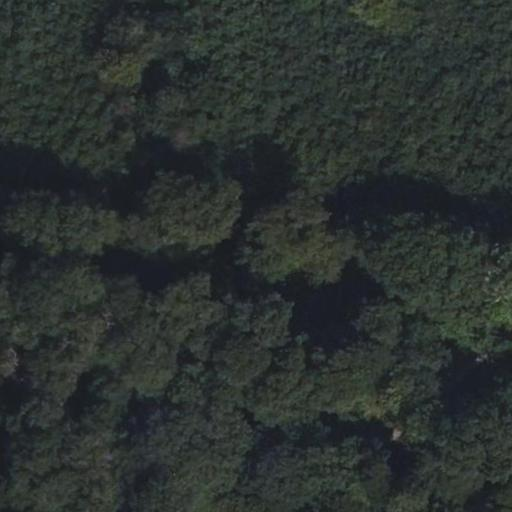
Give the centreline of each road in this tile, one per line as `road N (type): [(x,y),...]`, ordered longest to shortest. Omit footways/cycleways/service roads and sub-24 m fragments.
road 1 (track): [(0,166),(511,202)]
road 2 (track): [(319,511),(511,348)]
